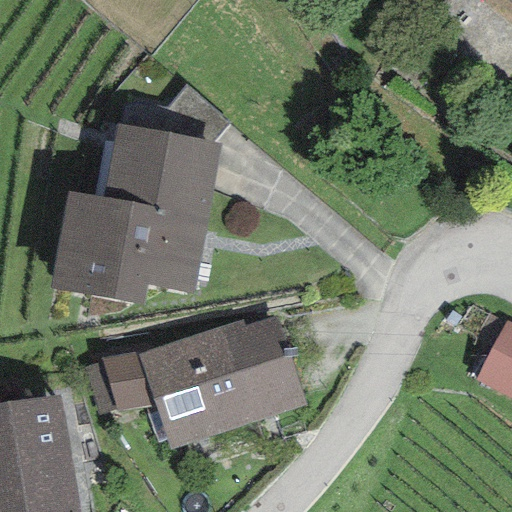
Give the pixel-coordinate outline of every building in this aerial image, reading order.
[(511,0),(503,0),(511,8),(511,0)] [(220,150),(116,132),(102,208),(66,202),(49,299),(142,315),(146,292),(193,300),(220,150)] [(241,324),(138,359),(171,454),(303,409),(273,321),(243,331),(241,324)] [(511,401),(511,334),(498,329),(476,389),(511,401)] [(77,511),(60,405),(0,415),(0,511),(77,511)]
